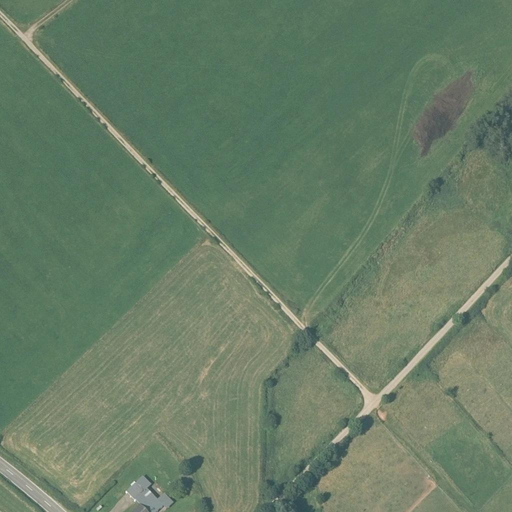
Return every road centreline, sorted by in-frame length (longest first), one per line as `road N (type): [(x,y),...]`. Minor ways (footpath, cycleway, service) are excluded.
road 1 (track): [(374,402),(0,14)]
road 2 (track): [(266,511),(511,254)]
